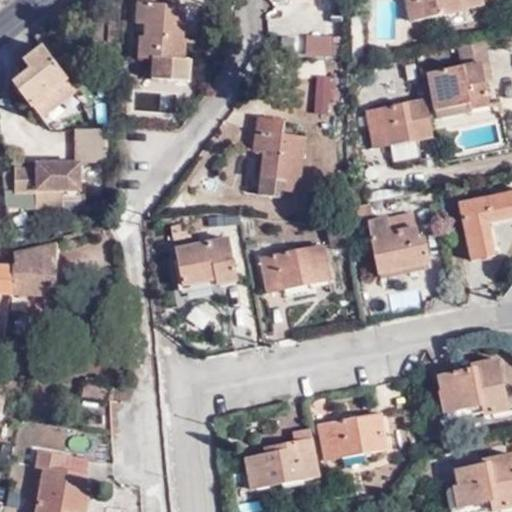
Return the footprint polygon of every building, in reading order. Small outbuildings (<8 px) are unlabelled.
[(152,81),(188,84),(189,64),(182,63),(183,43),(179,43),(180,13),(171,13),(172,4),(159,4),(159,0),(134,0),(134,5),(145,5),(144,39),(139,39),(138,61),(152,62),(152,81)] [(407,0),(410,13),(480,0),(479,0),(407,0)] [(311,23),(328,23),(329,7),(276,6),(276,32),(311,32),(311,23)] [(496,78),(488,37),(463,42),(467,63),(485,60),(490,79),(496,78)] [(17,85),(31,106),(69,78),(45,47),(26,62),(34,72),(17,85)] [(495,104),(490,79),(485,60),(467,63),(433,71),(441,107),(475,101),(476,107),(495,104)] [(31,106),(40,117),(78,89),(69,78),(31,106)] [(314,111),(330,113),(333,88),(317,86),(314,111)] [(139,92),(138,112),(175,112),(176,92),(139,92)] [(376,146),(436,136),(428,99),(369,110),(376,146)] [(300,192),(310,136),(289,132),(290,121),(263,115),(259,148),(267,149),(264,176),(281,178),(279,189),(300,192)] [(109,155),(107,126),(76,129),(78,158),(109,155)] [(391,144),(394,160),(419,157),(417,140),(391,144)] [(18,192),(8,192),(10,208),(67,209),(66,190),(85,190),(83,163),(40,164),(40,170),(38,170),(18,170),(18,192)] [(7,170),(6,182),(8,192),(18,192),(18,170),(7,170)] [(489,219),(511,214),(511,191),(460,201),(472,258),(494,254),(489,219)] [(414,215),(391,219),(392,232),(416,228),(414,215)] [(392,232),(391,219),(370,222),(379,272),(429,264),(425,239),(418,240),(416,228),(392,232)] [(333,252),(349,251),(346,231),(329,235),(333,252)] [(241,284),(233,244),(182,253),(188,290),(221,284),(222,288),(241,284)] [(15,265),(12,265),(11,297),(56,298),(58,246),(17,253),(15,265)] [(332,284),(325,251),(265,263),(272,297),(332,284)] [(0,297),(11,297),(12,265),(0,265),(0,297)] [(509,411),(496,360),(476,363),(476,369),(441,377),(445,391),(438,393),(444,415),(488,407),(490,415),(509,411)] [(104,398),(105,386),(84,384),(83,395),(104,398)] [(416,431),(411,412),(404,414),(407,433),(416,431)] [(386,452),(380,413),(322,423),(328,461),(386,452)] [(320,477),(311,428),(293,431),(294,441),(278,444),(280,451),(246,457),(252,490),(320,477)] [(62,470),(65,457),(40,453),(36,468),(44,469),(35,511),(64,511),(65,511),(86,511),(90,492),(84,491),(86,474),(62,470)] [(511,509),(511,462),(510,455),(487,460),(488,466),(457,472),(459,487),(452,488),(455,511),(500,503),(502,511),(511,509)]
